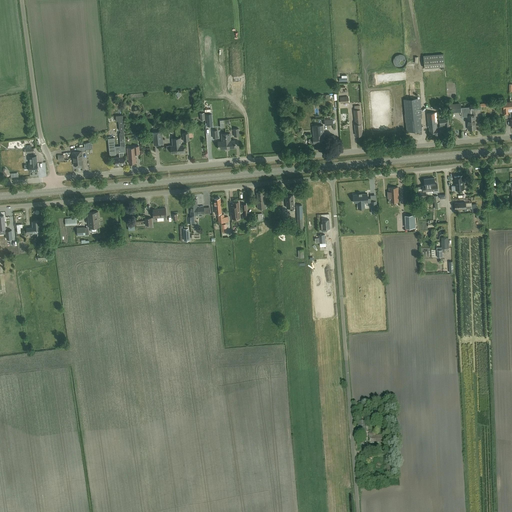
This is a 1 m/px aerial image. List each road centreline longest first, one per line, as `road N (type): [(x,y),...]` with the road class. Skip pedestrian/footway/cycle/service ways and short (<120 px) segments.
road 1 (residential): [(52,179),(511,136)]
road 2 (secondary): [(54,191),(511,149)]
road 3 (unclassified): [(357,511),(332,177)]
road 4 (unclassified): [(0,208),(332,177)]
road 5 (unclassified): [(52,179),(21,0)]
road 6 (unclassified): [(332,177),(511,161)]
